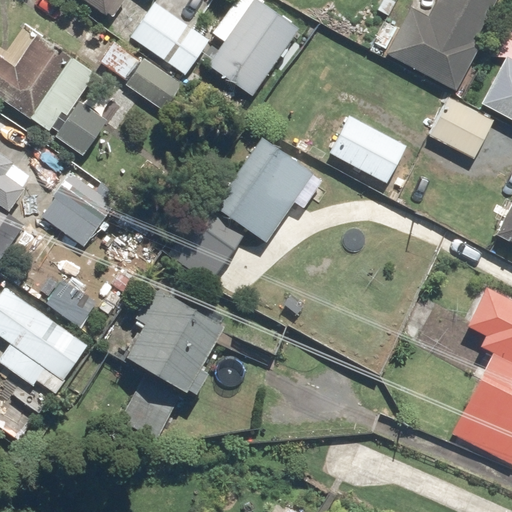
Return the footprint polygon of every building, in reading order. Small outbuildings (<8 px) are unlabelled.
[(117,0),(87,0),(107,14),(117,0)] [(429,0),(400,53),(453,83),(499,0),(429,0)] [(155,1),(130,34),(180,71),(205,38),(155,1)] [(254,2),(211,66),(253,94),(296,30),(254,2)] [(37,32),(13,68),(0,59),(0,99),(46,128),(54,117),(57,119),(91,68),(37,32)] [(511,35),(476,102),(511,121),(511,35)] [(127,87),(163,109),(179,83),(143,61),(127,87)] [(447,100),(429,132),(478,159),(496,127),(447,100)] [(57,138),(82,156),(106,122),(81,104),(57,138)] [(346,112),(326,147),(391,183),(410,147),(346,112)] [(268,241),(316,168),(261,133),(214,206),(268,241)] [(0,206),(23,170),(0,155),(0,206)] [(64,172),(36,216),(79,243),(107,199),(64,172)] [(511,190),(487,234),(511,248),(511,190)] [(2,213),(0,215),(0,257),(0,258),(21,225),(2,213)] [(511,301),(488,288),(469,322),(498,339),(449,429),(510,461),(511,456),(511,301)] [(3,290),(0,293),(0,334),(62,375),(83,342),(3,290)] [(91,403),(150,439),(219,325),(160,290),(91,403)]
